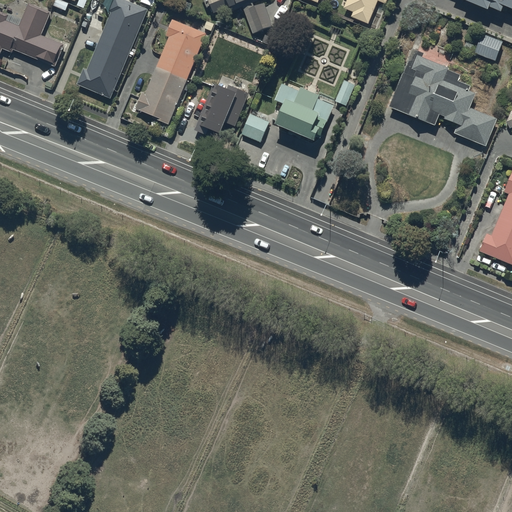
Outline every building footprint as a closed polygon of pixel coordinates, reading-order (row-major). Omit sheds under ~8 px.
[(84,69),(78,86),(111,99),(147,11),(121,0),(113,0),(108,13),(112,14),(88,71),(84,69)] [(204,0),(207,7),(210,6),(213,13),(229,6),(231,10),(242,5),(254,33),(273,25),(264,2),(254,6),(253,2),(257,0),(204,0)] [(348,0),(345,8),(354,12),(353,16),(369,23),(378,0),(387,3),(388,0),(348,0)] [(511,0),(468,0),(488,8),(489,5),(501,10),(503,4),(511,7),(511,0)] [(29,5),(23,20),(0,10),(0,53),(1,54),(3,49),(12,53),(13,50),(55,67),(64,44),(42,36),(51,14),(29,5)] [(169,125),(207,32),(174,19),(167,36),(169,37),(147,93),(143,92),(136,109),(145,112),(158,118),(157,120),(169,125)] [(495,61),(503,42),(481,33),(474,52),(495,61)] [(412,49),(389,107),(435,125),(439,114),(445,117),(444,119),(457,125),(454,133),(486,146),(497,119),(470,108),(476,94),(468,91),(470,86),(457,81),(460,75),(447,70),(448,68),(422,57),(424,54),(412,49)] [(345,80),(336,101),(347,105),(356,85),(345,80)] [(280,118),(277,123),(316,140),(318,134),(321,136),(336,102),(319,95),(321,92),(302,84),(300,89),(284,81),(277,98),(280,99),(274,115),(280,118)] [(220,136),(224,123),(235,127),(248,93),(228,85),(225,92),(215,88),(200,129),(220,136)] [(250,114),(242,134),(261,142),(270,122),(250,114)] [(480,250),(511,262),(511,173),(505,191),(508,192),(491,235),(486,233),(480,250)]
